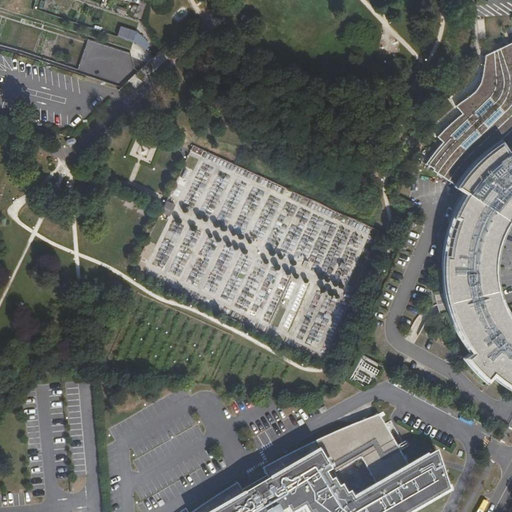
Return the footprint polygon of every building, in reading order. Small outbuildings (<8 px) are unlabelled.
[(130,29),(126,40),(133,42),(137,31),(130,29)] [(137,31),(133,42),(143,50),(149,44),(137,31)] [(511,44),(485,57),(479,85),(474,93),(455,107),(458,111),(457,119),(437,138),(443,142),(425,164),(433,170),(432,171),(455,186),(455,188),(465,195),(457,210),(446,246),(444,274),(448,302),(461,336),(471,351),(465,357),(487,379),(491,372),(511,386),(511,322),(506,315),(498,298),(493,272),(494,254),(499,237),(507,221),(511,215),(511,44)] [(174,205),(166,200),(161,212),(168,216),(174,205)] [(204,296),(211,297),(212,289),(207,289),(207,286),(197,285),(196,291),(204,292),(204,296)] [(354,380),(373,384),(377,366),(359,361),(354,380)] [(415,511),(446,494),(434,455),(407,470),(377,418),(327,438),(261,471),(266,478),(241,493),(236,485),(198,509),(193,511),(415,511)]
